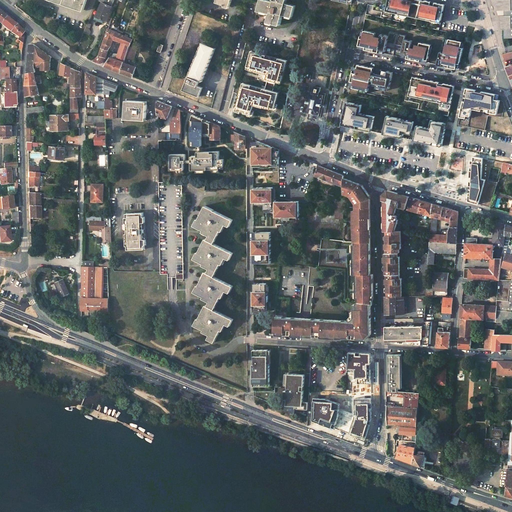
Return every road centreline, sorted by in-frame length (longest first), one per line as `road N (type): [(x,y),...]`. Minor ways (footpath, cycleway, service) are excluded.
road 1 (primary): [(373,456),(56,331)]
road 2 (tertiary): [(325,160),(85,63)]
road 3 (residential): [(24,260),(22,95),(31,27)]
road 4 (residential): [(78,263),(85,63)]
road 5 (unknown): [(153,91),(153,200),(123,200),(119,232)]
road 6 (unclassified): [(378,180),(379,348)]
road 7 (residential): [(504,80),(349,54)]
road 8 (primary): [(373,456),(511,508)]
road 9 (residential): [(464,205),(452,351)]
road 10 (primary): [(511,501),(373,456)]
road 11 (residential): [(379,348),(244,339)]
road 12 (unknown): [(232,76),(246,23),(285,30),(301,0)]
